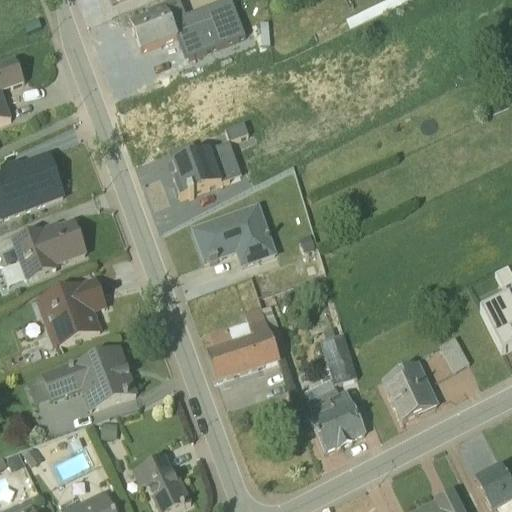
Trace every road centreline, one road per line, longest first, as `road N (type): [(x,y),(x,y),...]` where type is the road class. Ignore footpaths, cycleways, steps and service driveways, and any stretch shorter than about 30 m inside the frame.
road 1 (residential): [(240,511),(57,0)]
road 2 (residential): [(302,511),(511,404)]
